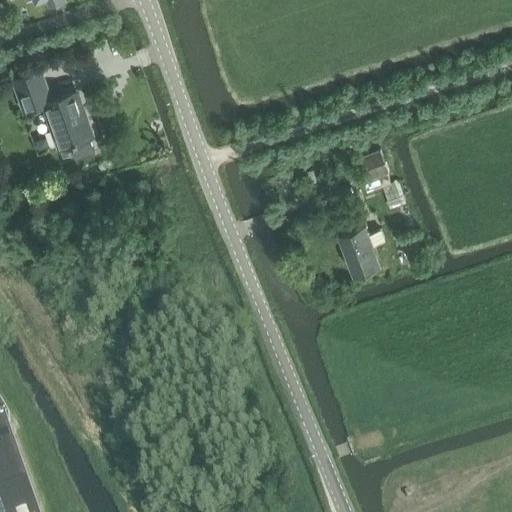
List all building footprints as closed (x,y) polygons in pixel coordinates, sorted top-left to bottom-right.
[(13,14),(2,18),(5,30),(17,26),(13,14)] [(40,68),(11,78),(23,109),(42,102),(59,145),(73,140),(78,152),(79,155),(95,149),(89,135),(93,133),(87,116),(77,88),(74,89),(51,97),(40,68)] [(380,147),(358,155),(367,179),(364,180),(367,190),(383,185),(391,182),(391,181),(387,172),(389,171),(380,147)] [(381,227),(371,231),(367,219),(338,230),(345,251),(353,272),(368,266),(382,260),(375,242),(385,239),(381,227)] [(0,511),(37,511),(8,428),(11,427),(0,408),(0,511)]
